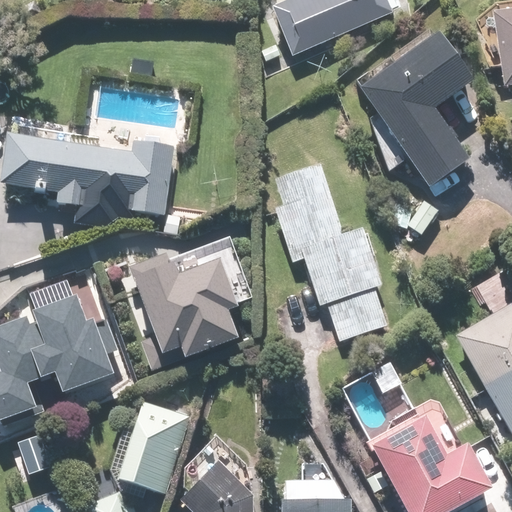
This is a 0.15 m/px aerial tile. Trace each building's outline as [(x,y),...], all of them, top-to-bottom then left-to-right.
[(392,14),(385,0),(295,0),(271,11),(292,58),(392,14)] [(511,11),(502,13),(510,87),(511,86),(511,11)] [(434,33),(357,88),(429,189),(470,159),(433,108),(468,82),(434,33)] [(71,129),(5,125),(1,188),(57,192),(56,207),(85,209),(86,199),(122,201),(121,211),(166,213),(170,147),(71,142),(71,129)] [(321,167),(266,185),(292,264),(303,260),(319,309),(329,305),(342,343),(386,329),(372,288),(382,285),(362,225),(342,231),(321,167)] [(113,275),(147,367),(241,333),(232,309),(244,305),(227,259),(180,276),(172,254),(113,275)] [(0,423),(44,408),(37,389),(54,382),(61,401),(115,382),(85,298),(0,328),(0,423)] [(511,303),(453,338),(511,439),(511,303)] [(124,428),(110,472),(122,490),(143,497),(145,490),(163,496),(188,420),(141,405),(133,431),(124,428)] [(425,417),(369,447),(403,511),(446,511),(489,489),(464,443),(444,454),(425,417)] [(251,511),(252,496),(215,462),(178,501),(190,511),(251,511)] [(125,505),(120,492),(76,508),(77,511),(135,511),(132,503),(125,505)] [(348,511),(349,501),(280,502),(279,511),(348,511)]
